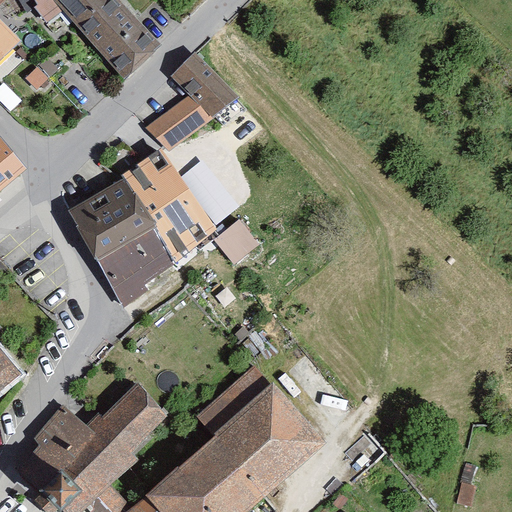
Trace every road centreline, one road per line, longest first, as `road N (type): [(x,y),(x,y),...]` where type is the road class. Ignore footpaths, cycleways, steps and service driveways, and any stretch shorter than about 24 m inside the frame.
road 1 (residential): [(0,494),(43,405),(84,353),(91,314),(74,245),(22,196)]
road 2 (residential): [(230,0),(51,167)]
